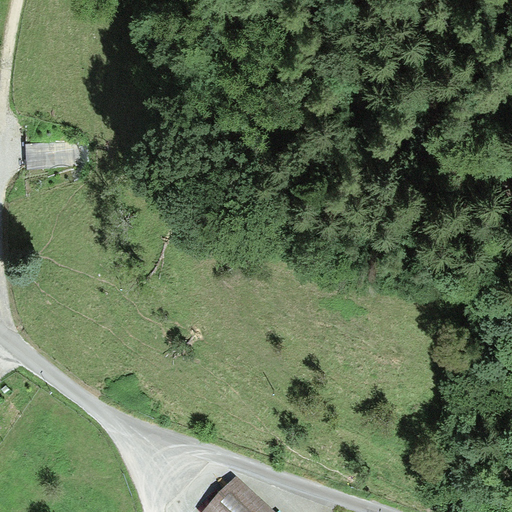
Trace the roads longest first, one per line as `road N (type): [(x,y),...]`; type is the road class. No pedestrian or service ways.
road 1 (unclassified): [(0,332),(121,421),(381,511)]
road 2 (track): [(420,0),(422,77),(447,136),(511,198)]
